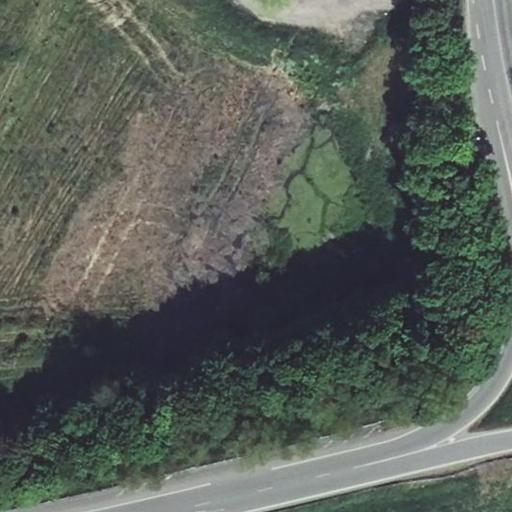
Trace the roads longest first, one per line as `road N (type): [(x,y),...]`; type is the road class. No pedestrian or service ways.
road 1 (motorway): [(511,342),(484,393),(455,419),(252,487)]
road 2 (motorway): [(511,441),(252,487)]
